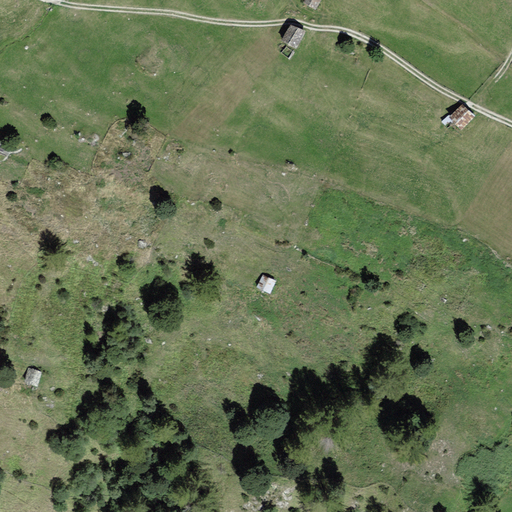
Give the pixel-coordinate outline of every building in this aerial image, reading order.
[(320,0),(318,0),(305,0),(303,6),(315,11),(320,0)] [(304,34),(290,27),(281,43),(295,50),(304,34)] [(474,118),(460,106),(446,121),(459,133),(474,118)] [(275,281),(263,276),(258,287),(265,290),(269,292),(275,281)] [(41,372),(29,369),(25,383),(31,384),(37,386),(41,372)]
